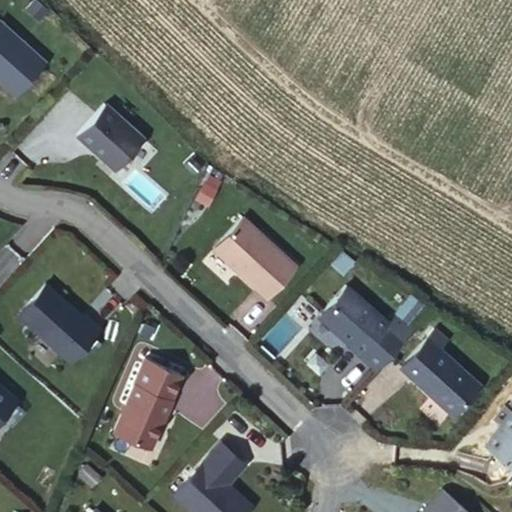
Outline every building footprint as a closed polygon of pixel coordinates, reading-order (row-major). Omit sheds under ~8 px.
[(0,22),(0,85),(14,99),(45,64),(0,22)] [(142,140),(103,104),(73,137),(113,175),(142,140)] [(295,264),(243,214),(213,246),(265,296),(295,264)] [(100,328),(45,284),(15,318),(70,367),(100,328)] [(387,321),(342,284),(318,313),(319,318),(331,329),(337,330),(347,338),(344,342),(359,352),(387,321)] [(477,378),(423,334),(397,365),(450,411),(477,378)] [(148,445),(179,373),(142,354),(134,375),(133,382),(112,428),(148,445)] [(0,422),(18,399),(0,383),(0,422)] [(511,400),(510,404),(505,401),(493,416),(500,422),(484,441),(511,465),(511,400)] [(244,460),(218,438),(173,493),(195,511),(239,511),(250,500),(226,480),(244,460)] [(472,511),(441,487),(419,511),(472,511)]
